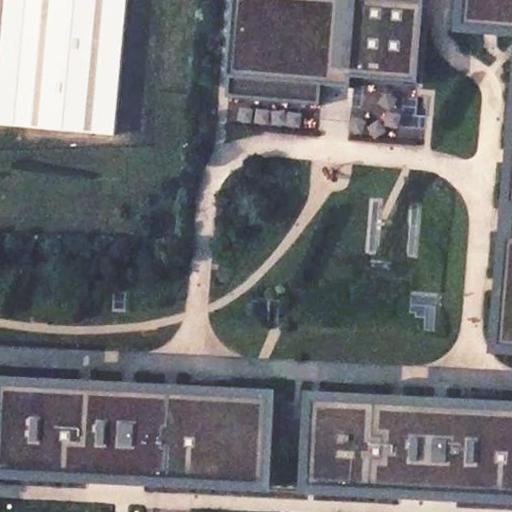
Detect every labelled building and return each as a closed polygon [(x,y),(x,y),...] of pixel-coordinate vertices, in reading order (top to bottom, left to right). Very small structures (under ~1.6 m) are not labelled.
[(0,0),(0,125),(115,136),(127,0),(0,0)] [(355,81),(422,86),(428,0),(235,0),(228,98),(322,105),(323,87),(355,89),(355,81)] [(511,173),(497,355),(511,356),(511,0),(464,0),(462,34),(511,38),(511,173)] [(0,453),(0,478),(282,492),(287,391),(4,378),(0,453)] [(310,493),(511,502),(511,402),(315,393),(310,493)]
